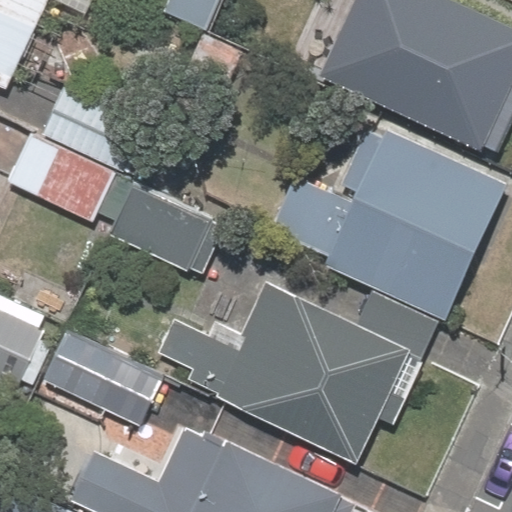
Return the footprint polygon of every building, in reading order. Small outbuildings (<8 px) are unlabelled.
[(0,0),(0,90),(42,0),(0,0)] [(218,0),(165,0),(159,17),(202,36),(218,0)] [(485,162),(511,103),(511,41),(424,0),(357,0),(340,37),(368,50),(346,97),(485,162)] [(100,99),(45,75),(0,181),(0,187),(92,227),(114,178),(74,161),(100,99)] [(249,237),(424,319),(490,178),(365,120),(331,192),(281,169),(249,237)] [(218,227),(123,177),(94,234),(189,283),(218,227)] [(345,465),(413,321),(363,298),(352,321),(302,297),(308,283),(258,259),(195,394),(345,465)] [(0,398),(13,405),(51,323),(0,298),(0,398)] [(57,326),(33,378),(129,424),(154,372),(57,326)] [(66,511),(324,511),(334,493),(185,423),(156,485),(88,453),(61,510),(66,511)] [(55,511),(9,489),(0,506),(0,511),(55,511)]
